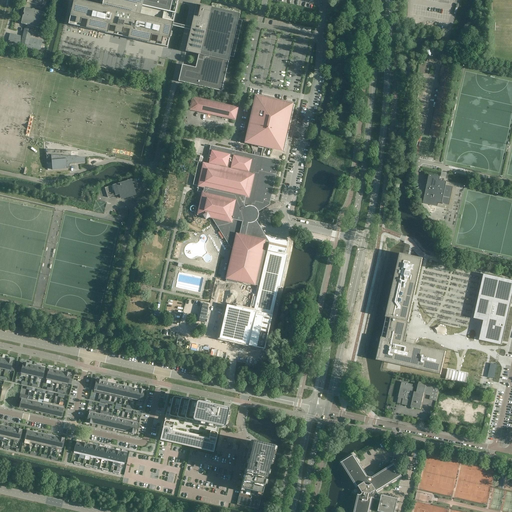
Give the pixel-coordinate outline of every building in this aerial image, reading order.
[(172,23),(177,0),(106,0),(105,7),(74,0),(73,0),(68,25),(167,48),(167,45),(171,29),(172,23)] [(239,14),(200,5),(198,16),(197,16),(196,19),(197,19),(193,19),(191,28),(189,33),(185,52),(198,55),(195,67),(182,64),(178,80),(221,90),(228,62),(229,56),(233,57),(242,21),(238,20),(239,14)] [(39,27),(42,13),(41,12),(35,10),(34,9),(33,9),(32,9),(25,8),(24,9),(23,13),(24,13),(23,15),(23,16),(21,23),(21,24),(38,28),(39,27)] [(172,23),(171,29),(181,31),(189,33),(191,28),(181,25),(172,23)] [(29,38),(31,30),(25,28),(23,37),(10,34),(8,44),(40,51),(41,48),(40,48),(41,45),(42,41),(29,38)] [(446,112),(455,69),(442,66),(438,83),(441,83),(435,109),(446,112)] [(258,148),(262,149),(263,149),(263,147),(264,146),(266,147),(284,151),(294,105),(255,96),(245,143),(258,146),(258,148)] [(237,108),(193,98),(190,110),(234,120),(237,108)] [(440,138),(446,112),(435,109),(429,136),(440,138)] [(198,162),(193,185),(198,186),(197,192),(198,192),(202,193),(201,198),(200,203),(200,204),(199,209),(198,214),(198,215),(203,216),(205,219),(206,219),(209,217),(211,218),(213,221),(214,221),(215,224),(216,225),(218,228),(220,231),(222,234),(222,235),(224,238),(226,241),(228,244),(228,245),(230,248),(231,248),(233,248),(232,251),(231,256),(231,257),(230,262),(229,267),(229,268),(227,273),(226,278),(226,279),(227,279),(226,281),(227,279),(229,279),(229,282),(234,283),(235,280),(237,281),(238,281),(243,282),(248,283),(249,284),(254,285),(259,286),(260,286),(254,311),(227,305),(220,338),(249,345),(249,346),(264,349),(272,315),(270,315),(273,301),(275,302),(278,288),(280,288),(288,255),(285,254),(287,243),(267,238),(265,235),(263,232),(261,229),(261,228),(259,225),(257,222),(256,221),(256,220),(255,219),(256,213),(257,212),(257,213),(258,212),(259,211),(262,209),(263,209),(266,207),(269,205),(270,200),(271,199),(272,194),(273,189),(273,188),(274,183),(275,178),(275,177),(277,172),(278,167),(278,166),(279,161),(274,160),(273,159),(268,158),(263,157),(263,156),(264,153),(264,152),(264,151),(265,151),(265,150),(265,149),(266,147),(264,146),(263,147),(263,149),(262,149),(261,157),(257,156),(252,155),(251,155),(241,152),(240,152),(235,151),(230,150),(229,150),(224,148),(219,147),(214,146),(213,146),(211,145),(210,145),(210,146),(209,151),(208,156),(208,157),(207,162),(206,164),(204,164),(203,164),(198,162)] [(69,165),(71,164),(85,163),(85,157),(68,156),(68,157),(51,158),(52,160),(51,160),(47,161),(47,170),(48,170),(52,169),(52,170),(69,168),(69,165)] [(440,177),(429,174),(423,203),(438,206),(438,203),(443,204),(442,204),(444,205),(444,204),(449,205),(453,187),(446,185),(446,182),(439,180),(440,177)] [(135,179),(105,188),(108,198),(119,194),(120,198),(136,193),(134,189),(138,188),(135,179)] [(393,285),(376,360),(397,365),(441,374),(446,352),(404,342),(423,259),(423,258),(421,258),(400,253),(395,273),(393,285)] [(511,280),(484,274),(473,318),(483,321),(479,340),(501,345),(511,298),(511,280)] [(13,360),(7,359),(5,369),(14,371),(15,366),(11,366),(13,360)] [(26,376),(29,364),(23,363),(23,365),(22,368),(18,367),(17,372),(21,373),(20,375),(26,376)] [(32,375),(34,366),(29,364),(26,376),(26,377),(27,374),(32,375)] [(448,374),(462,377),(465,367),(450,364),(448,374)] [(51,382),(54,370),(49,369),(46,380),(51,381),(51,382)] [(57,384),(59,371),(54,370),(51,382),(57,384)] [(62,385),(65,372),(64,372),(59,371),(57,384),(62,385)] [(70,373),(65,372),(62,385),(62,384),(68,385),(68,384),(72,385),(73,380),(69,379),(70,373)] [(93,392),(99,393),(102,380),(96,379),(95,385),(93,384),(92,389),(94,390),(93,392)] [(102,380),(99,393),(104,394),(107,382),(102,381),(102,380)] [(398,397),(398,398),(399,398),(398,402),(402,403),(402,404),(403,405),(407,406),(407,404),(411,405),(411,407),(412,407),(420,409),(422,402),(424,394),(430,396),(429,399),(436,401),(439,386),(419,381),(416,392),(414,392),(414,393),(412,392),(413,387),(412,387),(413,384),(402,382),(401,382),(402,382),(401,387),(400,387),(401,388),(398,397)] [(112,383),(107,382),(104,394),(110,396),(112,383)] [(118,385),(112,383),(110,396),(115,397),(118,385)] [(123,386),(118,385),(115,397),(120,398),(123,386)] [(128,387),(123,386),(120,398),(125,399),(128,387)] [(131,400),(133,388),(128,387),(125,399),(131,400)] [(136,402),(139,389),(138,389),(133,388),(131,400),(136,402)] [(143,401),(144,396),(143,396),(144,390),(139,389),(136,402),(141,403),(142,401),(143,401)] [(25,409),(27,399),(27,398),(28,396),(22,395),(22,397),(20,396),(18,403),(20,403),(19,407),(25,409)] [(160,438),(160,440),(168,442),(173,443),(189,447),(213,452),(218,429),(219,427),(220,423),(223,408),(206,404),(203,403),(188,400),(186,399),(174,397),(173,397),(173,398),(172,398),(172,399),(170,408),(167,407),(164,421),(164,424),(162,429),(161,433),(160,438)] [(62,417),(64,406),(59,405),(56,416),(62,417)] [(92,424),(95,411),(89,410),(89,412),(87,411),(86,416),(88,417),(86,423),(92,424)] [(105,416),(106,412),(101,411),(100,414),(97,424),(103,426),(105,416)] [(108,427),(111,414),(111,413),(108,412),(106,412),(105,416),(103,426),(108,427)] [(116,416),(111,414),(108,427),(113,428),(116,416)] [(121,417),(116,416),(113,428),(118,429),(121,417)] [(127,418),(121,417),(118,429),(124,430),(127,418)] [(132,419),(127,418),(124,430),(129,432),(132,419)] [(137,423),(137,421),(132,419),(129,432),(134,434),(136,428),(137,428),(139,423),(137,423)] [(19,441),(22,430),(16,429),(14,440),(19,441)] [(25,439),(24,443),(30,444),(30,443),(32,432),(27,431),(25,439)] [(59,437),(56,449),(62,450),(64,439),(59,437)] [(255,441),(250,440),(236,504),(257,509),(272,445),(255,441)] [(76,442),(74,453),(79,454),(82,443),(76,442)] [(82,443),(79,454),(85,456),(87,444),(82,443)] [(87,444),(85,456),(90,457),(93,445),(87,444)] [(93,445),(90,457),(96,458),(99,447),(93,445)] [(99,447),(96,458),(101,459),(104,448),(99,447)] [(104,448),(101,459),(107,461),(110,449),(104,448)] [(110,449),(107,461),(113,462),(115,451),(110,449)] [(115,451),(113,462),(118,463),(121,452),(115,450),(115,451)] [(121,452),(118,463),(124,465),(127,453),(121,452)] [(402,477),(402,476),(394,463),(393,464),(373,477),(372,477),(372,476),(371,476),(370,476),(369,476),(368,476),(354,455),(354,454),(341,463),(357,487),(357,488),(359,486),(361,487),(362,488),(361,489),(363,492),(362,492),(362,494),(360,495),(358,494),(358,495),(354,511),(369,511),(373,498),(381,500),(378,511),(381,511),(395,511),(398,499),(382,495),(381,498),(377,492),(401,477),(402,477)] [(498,488),(503,489),(506,476),(501,475),(498,488)]
